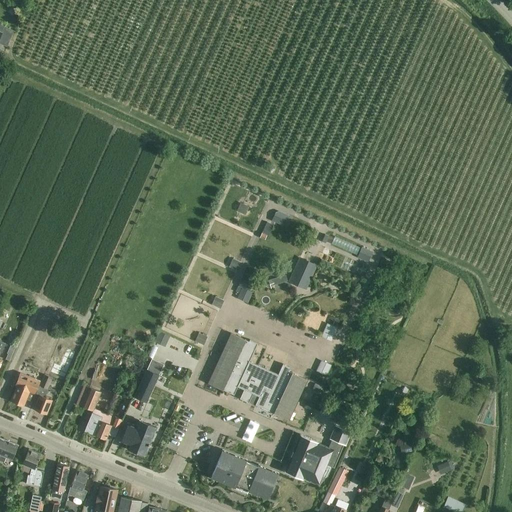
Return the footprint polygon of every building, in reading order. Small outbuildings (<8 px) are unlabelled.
[(0,42),(7,46),(14,30),(5,25),(2,32),(0,30),(0,42)] [(14,32),(10,39),(17,42),(20,34),(14,32)] [(245,214),(248,207),(240,203),(237,210),(245,214)] [(272,220),(285,226),(289,216),(277,210),(272,220)] [(273,225),(267,222),(260,237),(265,240),(265,239),(266,240),(273,225)] [(357,256),(368,261),(373,252),(362,247),(357,256)] [(306,290),(317,265),(299,257),(288,282),(306,290)] [(229,266),(237,270),(241,263),(233,259),(229,266)] [(286,275),(269,280),(266,285),(271,288),(273,285),(287,280),(286,275)] [(243,277),(239,286),(242,287),(249,290),(253,282),(243,277)] [(242,287),(237,298),(247,302),(252,292),(249,290),(242,287)] [(211,304),(219,308),(223,300),(215,296),(211,304)] [(8,299),(0,316),(0,317),(9,321),(17,303),(8,299)] [(327,323),(321,336),(331,341),(337,328),(327,323)] [(155,342),(165,347),(169,337),(159,332),(155,342)] [(203,344),(207,337),(199,333),(195,341),(203,344)] [(231,333),(208,383),(234,395),(238,386),(244,389),(242,393),(243,393),(241,398),(248,401),(250,396),(251,397),(253,393),(259,396),(255,404),(288,419),(306,379),(289,371),(291,367),(283,364),(278,374),(249,361),(258,343),(250,339),(249,341),(231,333)] [(54,363),(51,372),(64,378),(75,352),(67,349),(60,366),(54,363)] [(321,360),(316,371),(326,376),(331,365),(321,360)] [(147,369),(134,396),(146,402),(159,375),(147,369)] [(21,373),(16,385),(17,386),(11,400),(23,405),(29,391),(33,393),(39,381),(21,373)] [(39,395),(34,409),(46,414),(52,400),(45,397),(48,389),(52,378),(44,374),(36,394),(39,395)] [(93,410),(101,392),(90,387),(82,405),(93,410)] [(85,430),(106,439),(112,425),(103,421),(104,417),(92,412),(85,430)] [(156,426),(139,420),(136,427),(128,424),(121,440),(129,444),(128,447),(144,454),(148,444),(149,445),(150,443),(149,442),(156,426)] [(345,445),(350,431),(336,425),(330,439),(332,439),(328,448),(317,443),(318,441),(301,434),(285,472),(302,479),(303,476),(319,483),(324,469),(329,471),(331,466),(334,468),(343,444),(345,445)] [(12,460),(18,444),(0,437),(0,460),(4,462),(6,457),(12,460)] [(29,449),(23,463),(25,464),(23,468),(31,471),(30,475),(27,474),(26,481),(26,483),(40,485),(43,471),(36,469),(36,468),(35,467),(41,454),(29,449)] [(222,450),(211,477),(234,487),(234,488),(247,494),(248,490),(267,498),(277,473),(258,465),(258,466),(245,461),(246,460),(222,450)] [(57,464),(52,489),(51,493),(61,495),(64,491),(69,466),(57,464)] [(328,490),(336,494),(347,471),(340,467),(328,490)] [(46,468),(45,479),(53,480),(54,469),(46,468)] [(86,492),(82,490),(88,474),(77,470),(70,485),(68,494),(83,500),(86,492)] [(357,475),(351,493),(363,497),(369,479),(357,475)] [(294,503),(306,506),(312,484),(300,481),(294,503)] [(111,511),(116,489),(101,486),(99,495),(97,495),(96,502),(98,502),(96,509),(97,510),(96,511),(111,511)] [(397,491),(391,504),(397,507),(402,493),(397,491)] [(306,509),(312,511),(316,511),(324,498),(314,493),(306,509)] [(32,494),(29,510),(38,511),(41,496),(32,494)] [(145,511),(148,503),(142,502),(142,501),(121,496),(117,511),(145,511)] [(56,511),(58,504),(49,503),(47,511),(56,511)]
